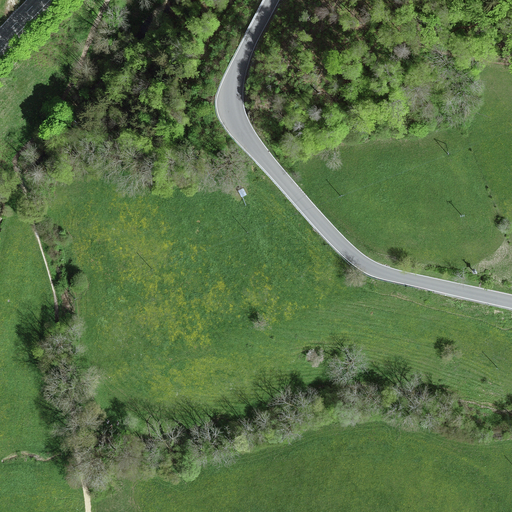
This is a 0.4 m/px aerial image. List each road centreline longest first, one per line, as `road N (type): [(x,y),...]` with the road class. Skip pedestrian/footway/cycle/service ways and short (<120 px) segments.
road 1 (track): [(88,511),(75,471),(76,415),(55,293),(16,161),(70,80),(108,0)]
road 2 (tertiary): [(511,301),(369,267),(332,237),(242,132),(230,95),(273,0)]
